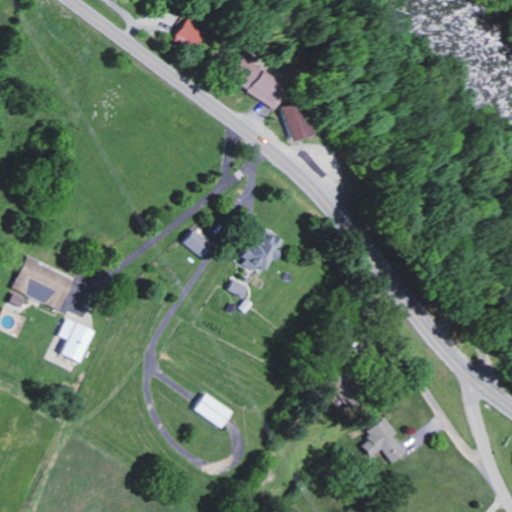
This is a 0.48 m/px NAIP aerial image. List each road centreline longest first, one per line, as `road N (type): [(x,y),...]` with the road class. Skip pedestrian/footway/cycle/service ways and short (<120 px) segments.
road 1 (secondary): [(511,416),(450,363),(281,161),(70,0)]
road 2 (residential): [(511,504),(486,448),(473,385)]
